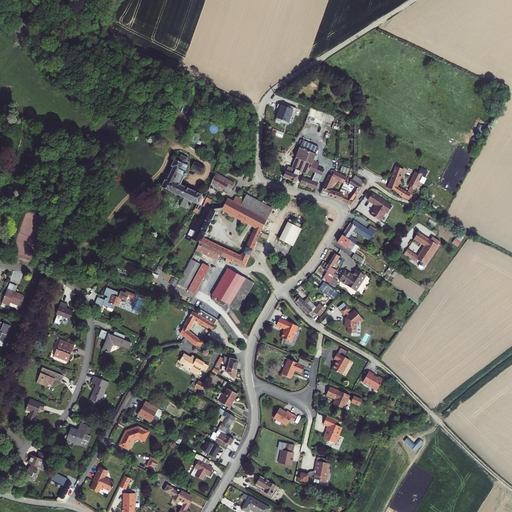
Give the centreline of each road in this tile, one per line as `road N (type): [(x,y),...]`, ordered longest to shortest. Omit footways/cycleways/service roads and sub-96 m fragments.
road 1 (residential): [(248,357),(271,303),(315,262),(340,216),(333,203),(259,177),(260,114),(269,93)]
road 2 (track): [(511,487),(391,371),(309,322),(280,291)]
road 3 (residential): [(248,357),(187,345),(152,357),(68,506)]
road 4 (residential): [(27,439),(53,426),(77,394),(90,312),(70,282),(0,265)]
road 5 (track): [(261,110),(100,33),(116,0)]
road 6 (residential): [(413,0),(269,93)]
road 7 (unknown): [(52,274),(172,154)]
road 8 (track): [(312,64),(364,96),(358,168),(370,184)]
road 9 (residential): [(207,511),(250,437),(248,381)]
